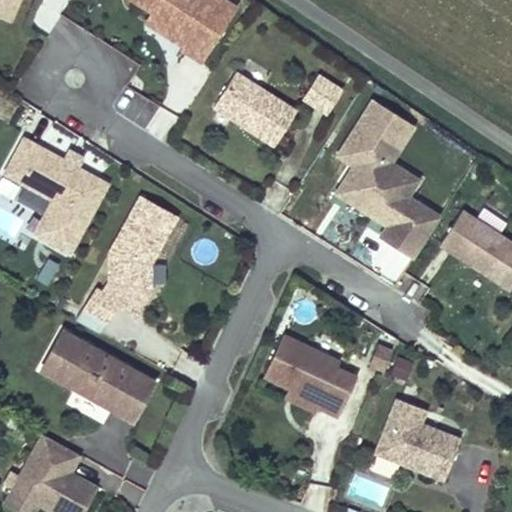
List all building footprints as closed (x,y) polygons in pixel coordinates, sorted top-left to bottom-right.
[(0,0),(0,14),(9,18),(15,4),(2,0),(0,0)] [(209,9),(214,0),(133,0),(152,12),(155,8),(193,32),(183,47),(182,49),(201,61),(226,21),(209,9)] [(226,21),(235,7),(225,0),(214,0),(209,9),(226,21)] [(183,47),(193,32),(155,8),(152,12),(145,22),(183,47)] [(264,138),(286,104),(235,72),(213,106),(264,138)] [(346,88),(322,72),(304,98),(328,114),(346,88)] [(133,122),(165,142),(180,117),(148,98),(133,122)] [(407,195),(417,179),(390,162),(412,127),(371,101),(337,155),(353,165),(336,192),(387,225),(380,235),(414,257),(439,216),(407,195)] [(107,183),(23,137),(4,173),(52,199),(44,215),(79,234),(107,183)] [(0,191),(15,197),(20,182),(0,176),(0,191)] [(150,263),(175,216),(140,197),(109,253),(109,283),(149,283),(150,263)] [(511,285),(511,242),(462,210),(440,244),(510,289),(511,285)] [(107,321),(118,303),(95,289),(84,306),(107,321)] [(61,354),(72,335),(62,330),(52,349),(61,354)] [(154,381),(72,335),(61,354),(52,349),(40,369),(128,417),(141,393),(145,396),(154,381)] [(356,376),(336,367),(339,361),(282,335),(263,375),(289,387),(319,401),(317,406),(338,416),(356,376)] [(385,371),(393,348),(378,343),(369,366),(385,371)] [(413,361),(397,356),(390,374),(406,380),(413,361)] [(319,401),(289,387),(284,397),(314,411),(317,406),(319,401)] [(132,420),(145,396),(141,393),(128,417),(132,420)] [(459,438),(420,423),(425,409),(396,398),(375,453),(403,463),(405,458),(413,461),(411,466),(444,479),(459,438)] [(65,467),(74,451),(37,431),(0,497),(0,505),(11,511),(29,511),(32,508),(40,511),(76,511),(93,483),(65,467)] [(411,466),(413,461),(405,458),(403,463),(411,466)]
